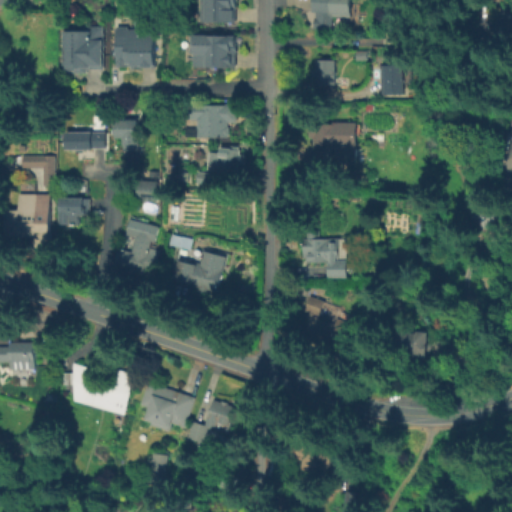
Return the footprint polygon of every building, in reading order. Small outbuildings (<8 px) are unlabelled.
[(239,0),(239,10),(238,10),(238,24),(210,24),(210,22),(203,22),(203,0),(239,0)] [(351,0),(351,16),(332,16),(332,23),(336,23),(336,27),(333,27),(333,28),(313,28),(313,16),(314,16),(315,10),(312,10),(312,0),(351,0)] [(394,7),(410,8),(408,32),(392,31),(394,7)] [(511,12),(511,39),(495,38),(497,15),(507,16),(507,12),(511,12)] [(155,21),(155,31),(159,31),(159,67),(157,67),(156,70),(147,70),(147,67),(145,67),(145,70),(134,70),(134,67),(131,67),(131,69),(119,69),(119,28),(131,28),(131,31),(138,31),(138,21),(155,21)] [(89,74),(68,74),(68,27),(105,27),(105,70),(89,70),(89,74)] [(239,53),(239,69),(234,69),(234,71),(210,71),(210,69),(196,69),(196,55),(192,55),(192,38),(240,38),(240,53),(239,53)] [(370,59),(358,59),(358,50),(370,50),(370,59)] [(336,59),(336,69),(337,69),(337,79),(336,79),(336,85),(316,84),(316,75),(314,75),(314,67),(316,67),(316,59),(336,59)] [(384,97),(385,68),(410,68),(410,97),(384,97)] [(238,104),(238,121),(229,121),(229,125),(231,127),(231,134),(229,135),(229,137),(198,137),(198,104),(238,104)] [(142,121),(142,151),(126,151),(126,140),(116,140),(116,129),(118,129),(118,122),(126,122),(126,121),(142,121)] [(356,149),(356,166),(338,166),(338,149),(313,149),(313,124),(361,125),(361,149),(356,149)] [(511,131),(511,137),(510,149),(501,147),(504,131),(511,131)] [(95,152),(69,152),(69,135),(94,135),(94,133),(109,133),(109,149),(95,149),(95,152)] [(30,147),(23,148),(22,137),(29,137),(30,147)] [(236,148),(233,173),(208,169),(210,150),(220,151),(221,146),(236,148)] [(57,154),(57,184),(44,184),(44,166),(34,166),(34,154),(57,154)] [(217,173),(215,185),(197,183),(199,171),(217,173)] [(140,199),(140,182),(161,182),(161,199),(140,199)] [(53,210),(53,246),(34,247),(34,235),(18,235),(17,193),(37,193),(37,210),(53,210)] [(79,193),(79,195),(89,195),(89,210),(79,210),(79,222),(59,222),(60,193),(79,193)] [(501,208),(500,228),(471,226),(473,206),(501,208)] [(161,226),(157,241),(154,240),(152,246),(157,248),(156,253),(159,254),(154,269),(146,267),(145,272),(115,263),(120,247),(132,251),(137,236),(128,234),(133,218),(161,226)] [(341,237),(341,259),(349,259),(349,277),(330,277),(330,262),(307,261),(307,258),(304,258),(304,238),(309,238),(309,229),(321,229),(321,236),(341,237)] [(189,237),(186,248),(170,244),(173,233),(189,237)] [(227,257),(217,291),(208,288),(207,292),(193,288),(194,285),(175,279),(182,258),(201,264),(206,250),(227,257)] [(324,300),(319,315),(305,310),(311,296),(324,300)] [(315,315),(335,324),(338,317),(358,325),(348,347),(340,344),(344,335),(336,331),(331,341),(311,332),(312,329),(306,327),(311,316),(314,318),(315,315)] [(429,331),(429,334),(435,337),(427,355),(426,362),(415,362),(415,365),(406,364),(406,356),(396,355),(398,331),(399,331),(417,332),(418,330),(429,331)] [(38,341),(38,366),(12,366),(12,362),(0,362),(0,346),(12,346),(12,341),(38,341)] [(76,362),(114,373),(115,367),(137,373),(126,413),(75,399),(75,362),(76,362)] [(196,396),(186,425),(173,421),(171,427),(146,418),(150,406),(142,403),(149,381),(196,396)] [(239,405),(229,432),(217,428),(211,445),(188,436),(194,419),(207,424),(216,397),(239,405)] [(333,452),(329,467),(325,465),(322,474),(302,468),(310,445),(333,452)] [(169,453),(164,484),(147,482),(149,473),(150,473),(154,451),(169,453)] [(250,466),(240,493),(220,486),(224,476),(233,480),(240,463),(250,466)] [(361,492),(356,511),(343,511),(349,490),(361,492)]
